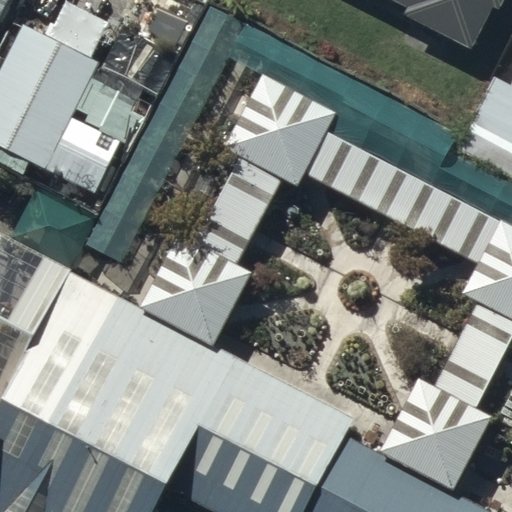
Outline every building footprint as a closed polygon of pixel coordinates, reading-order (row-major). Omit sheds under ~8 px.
[(0,0),(0,19),(9,0),(0,0)] [(396,0),(409,6),(407,14),(473,47),(496,3),(502,6),(504,0),(396,0)] [(100,61),(25,24),(0,72),(0,144),(96,192),(141,103),(91,79),(100,61)] [(358,424),(0,237),(0,511),(161,511),(172,493),(206,511),(310,511),(349,441),(358,424)] [(481,511),(349,441),(310,511),(481,511)]
